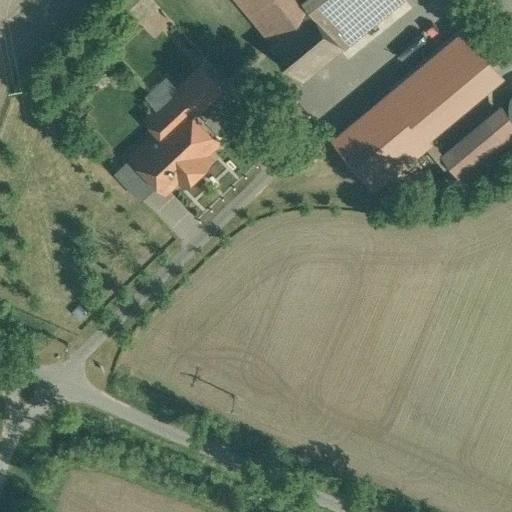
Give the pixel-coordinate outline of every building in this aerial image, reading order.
[(304,0),(241,0),(270,34),(307,3),(304,0)] [(311,0),(307,3),(270,34),(269,35),(304,77),(342,46),(343,46),(398,0),(311,0)] [(463,31),(335,137),(375,185),(431,138),(421,125),(492,65),(463,31)] [(202,65),(147,116),(159,129),(134,154),(167,189),(179,178),(184,183),(211,158),(203,149),(216,137),(194,113),(222,86),(202,65)] [(486,117),(443,152),(467,182),(510,146),(486,117)]
